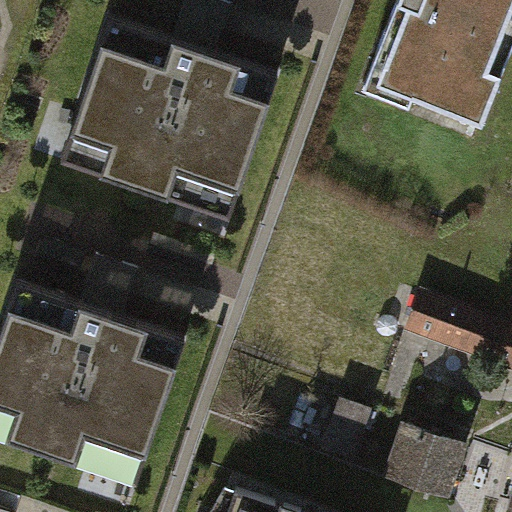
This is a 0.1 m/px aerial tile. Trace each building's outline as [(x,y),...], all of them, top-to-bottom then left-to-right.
[(511,41),(511,0),(396,0),(368,73),(483,117),(511,41)] [(282,63),(111,7),(63,150),(234,207),(282,63)] [(191,330),(20,273),(0,333),(0,423),(143,472),(191,330)] [(485,350),(497,319),(420,291),(409,322),(485,350)] [(444,491),(460,440),(408,423),(391,474),(444,491)] [(319,511),(234,485),(224,511),(319,511)]
